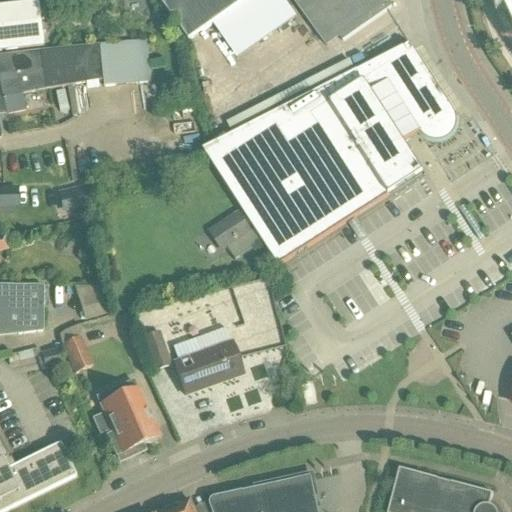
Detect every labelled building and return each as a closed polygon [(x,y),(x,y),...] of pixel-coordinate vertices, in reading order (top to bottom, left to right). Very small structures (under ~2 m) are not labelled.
[(158,0),(190,44),(212,28),(221,41),(279,0),(292,0),(301,13),(306,20),(307,21),(275,43),(266,49),(276,64),(256,77),(262,85),(322,43),(326,49),(340,39),(343,43),(343,44),(390,11),(382,0),(158,0)] [(0,52),(44,47),(39,6),(0,9),(0,52)] [(0,140),(4,140),(0,121),(0,116),(7,115),(7,116),(27,112),(23,98),(23,96),(45,92),(87,85),(88,91),(99,89),(99,83),(103,82),(104,88),(127,86),(151,84),(146,42),(123,44),(100,46),(67,50),(0,57),(0,81),(1,88),(0,88),(0,140)] [(453,136),(455,132),(456,128),(457,125),(456,121),(455,117),(454,113),(410,45),(203,152),(278,269),(388,198),(388,197),(423,175),(404,146),(420,135),(423,138),(426,140),(429,142),(433,143),(437,144),(441,144),(444,143),(448,141),(451,138),(453,136)] [(60,90),(64,111),(73,109),(69,89),(60,90)] [(93,214),(87,187),(57,194),(62,215),(76,212),(77,218),(93,214)] [(0,209),(3,209),(3,226),(14,226),(14,209),(9,209),(9,189),(0,189),(0,209)] [(222,254),(252,234),(237,212),(208,233),(222,254)] [(80,263),(86,264),(90,260),(91,255),(87,250),(82,250),(77,253),(77,259),(80,263)] [(0,338),(42,334),(43,288),(0,287),(0,338)] [(153,374),(172,368),(160,333),(142,340),(153,374)] [(74,376),(93,367),(80,338),(61,347),(74,376)] [(186,399),(215,388),(214,385),(242,375),(232,346),(175,367),(186,399)] [(44,373),(65,368),(61,349),(40,354),(44,373)] [(305,364),(269,367),(271,395),(307,392),(305,364)] [(158,439),(133,383),(96,400),(103,415),(92,421),(99,437),(111,432),(112,434),(106,437),(116,458),(145,445),(149,447),(156,444),(156,440),(158,439)] [(0,510),(76,471),(60,439),(11,464),(0,443),(0,510)] [(496,511),(493,509),(490,508),(493,496),(401,471),(389,511),(496,511)] [(318,511),(310,480),(222,501),(214,502),(211,504),(210,506),(209,508),(209,510),(209,511),(318,511)] [(208,511),(206,504),(193,510),(190,503),(168,511),(208,511)]
